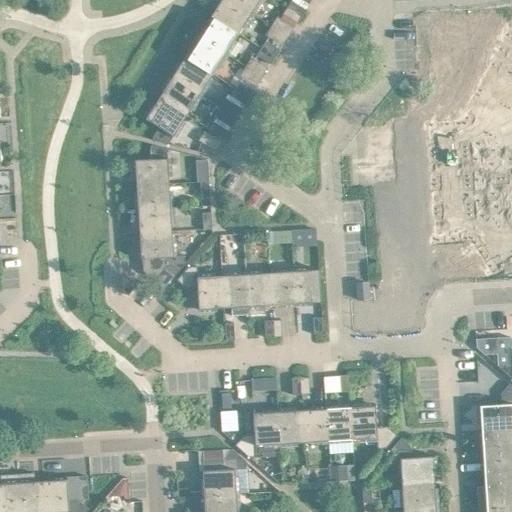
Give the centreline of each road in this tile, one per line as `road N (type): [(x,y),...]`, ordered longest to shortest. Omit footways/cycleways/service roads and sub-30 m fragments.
road 1 (residential): [(325,3),(237,150),(328,212)]
road 2 (residential): [(339,344),(184,358),(115,290),(113,263)]
road 3 (residential): [(0,450),(156,439),(161,511)]
road 4 (residential): [(328,212),(325,149),(387,73),(382,7)]
road 5 (residential): [(511,294),(445,302),(446,338),(339,344)]
road 6 (residential): [(339,344),(328,212)]
